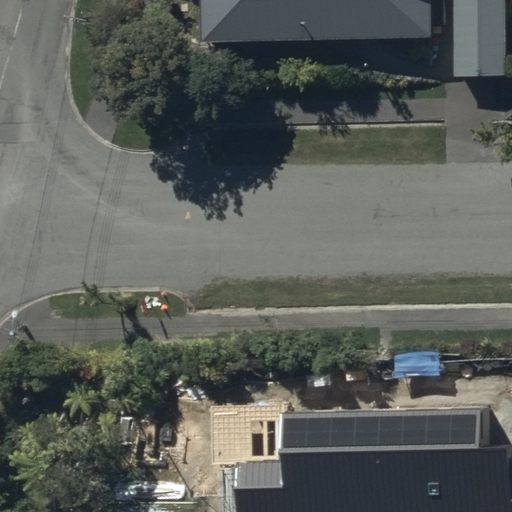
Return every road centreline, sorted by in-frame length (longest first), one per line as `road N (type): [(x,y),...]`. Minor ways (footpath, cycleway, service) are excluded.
road 1 (residential): [(0,218),(511,209)]
road 2 (unclassified): [(34,0),(0,120)]
